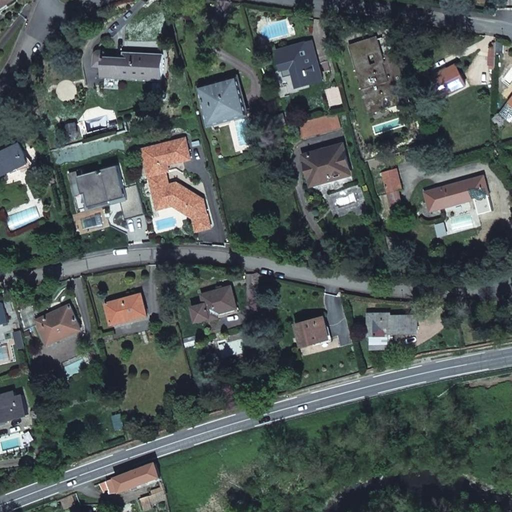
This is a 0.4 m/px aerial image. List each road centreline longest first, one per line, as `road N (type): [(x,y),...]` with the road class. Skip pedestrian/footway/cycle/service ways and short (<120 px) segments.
road 1 (primary): [(0,505),(269,412),(511,356)]
road 2 (residential): [(511,283),(455,292),(368,286),(239,257),(160,253),(0,273)]
road 3 (residential): [(304,0),(511,30)]
road 4 (unknown): [(511,231),(482,164),(416,168),(397,145)]
